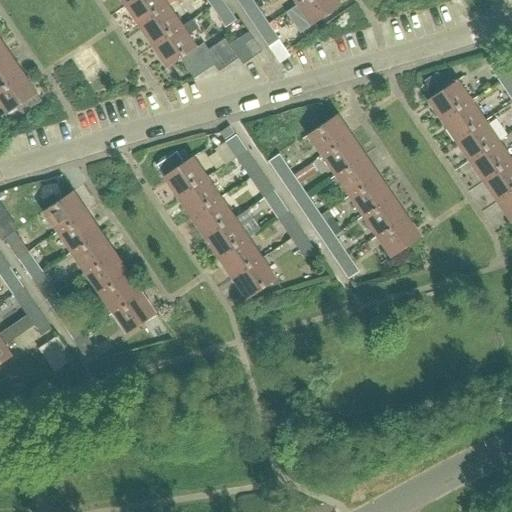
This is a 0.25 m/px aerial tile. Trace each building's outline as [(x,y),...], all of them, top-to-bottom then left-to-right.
[(139,26),(172,4),(169,0),(134,0),(125,6),(139,26)] [(337,0),(302,0),(297,4),(311,25),(341,5),(337,0)] [(254,26),(265,19),(254,3),(244,10),(254,26)] [(153,46),(186,24),(172,4),(139,26),(153,46)] [(225,27),(234,21),(236,20),(225,4),(215,11),(225,27)] [(167,67),(180,59),(190,52),(200,45),(192,33),(198,29),(192,20),(186,24),(153,46),(167,67)] [(268,46),(279,39),(268,23),(257,30),(268,46)] [(0,58),(9,52),(0,38),(0,58)] [(229,45),(229,44),(225,38),(215,45),(228,65),(238,58),(229,45)] [(238,58),(243,65),(253,58),(239,38),(229,44),(229,45),(238,58)] [(205,52),(208,49),(203,43),(200,45),(190,52),(204,72),(214,65),(205,52)] [(218,72),(228,65),(215,45),(208,49),(205,52),(214,65),(218,72)] [(0,87),(23,72),(9,52),(0,58),(0,87)] [(194,78),(204,72),(190,52),(180,59),(194,78)] [(500,82),(510,74),(500,59),(489,66),(500,82)] [(23,72),(0,87),(0,103),(7,114),(37,93),(23,72)] [(438,74),(425,83),(433,94),(446,85),(438,74)] [(442,121),(472,100),(458,79),(428,100),(442,121)] [(511,99),(511,79),(503,86),(511,99)] [(456,141),(486,121),(472,100),(442,121),(456,141)] [(322,156),(352,135),(338,114),(308,135),(322,156)] [(470,161),(500,141),(486,121),(456,141),(470,161)] [(229,126),(220,132),(225,139),(234,132),(229,126)] [(237,157),(247,150),(236,134),(226,141),(237,157)] [(336,176),(366,155),(352,135),(322,156),(336,176)] [(483,181),(511,161),(511,159),(500,141),(470,161),(483,181)] [(178,197),(208,177),(193,156),(184,162),(177,151),(156,165),(164,176),(163,176),(178,197)] [(280,177),(290,170),(279,154),(269,161),(280,177)] [(250,177),(261,170),(250,155),(240,162),(250,177)] [(349,196),(379,175),(366,155),(336,176),(349,196)] [(497,201),(511,191),(511,161),(483,181),(497,201)] [(264,198),(275,191),(264,175),(254,182),(264,198)] [(293,197),(304,190),(293,175),(283,182),(293,197)] [(363,216),(393,195),(379,175),(349,196),(363,216)] [(192,217),(221,197),(208,177),(178,197),(192,217)] [(61,179),(28,189),(58,232),(88,211),(73,190),(70,193),(61,179)] [(511,191),(497,201),(511,222),(511,221),(511,191)] [(278,218),(288,211),(278,195),(267,202),(278,218)] [(307,218),(317,210),(307,195),(296,202),(307,218)] [(377,236),(407,216),(393,195),(363,216),(377,236)] [(205,237),(235,217),(221,197),(192,217),(205,237)] [(71,252),(102,231),(88,211),(58,232),(71,252)] [(321,238),(331,231),(321,215),(310,222),(321,238)] [(292,238),(302,231),(291,216),(281,223),(292,238)] [(407,216),(377,236),(391,257),(407,246),(421,236),(407,216)] [(6,217),(0,221),(0,236),(2,240),(5,238),(15,231),(6,217)] [(219,258),(249,237),(235,217),(205,237),(219,258)] [(16,254),(26,247),(15,231),(5,238),(16,254)] [(85,272),(115,252),(102,231),(71,252),(85,272)] [(335,258),(345,251),(334,235),(324,242),(335,258)] [(305,259),(315,252),(316,251),(305,236),(295,243),(305,259)] [(233,278),(263,257),(249,237),(219,258),(233,278)] [(29,274),(40,267),(29,251),(19,258),(29,274)] [(0,274),(10,267),(0,252),(0,274)] [(99,292),(129,272),(115,252),(85,272),(99,292)] [(348,278),(359,271),(348,255),(338,263),(348,278)] [(263,257),(233,278),(247,299),(277,278),(263,257)] [(14,295),(24,287),(13,272),(3,279),(14,295)] [(43,294),(53,287),(43,272),(33,278),(43,294)] [(113,312),(143,292),(129,272),(99,292),(113,312)] [(57,314),(67,307),(57,291),(46,298),(57,314)] [(28,315),(38,308),(27,292),(17,299),(28,315)] [(143,292),(113,312),(127,333),(157,313),(143,292)] [(41,335),(52,328),(41,312),(31,319),(41,335)] [(71,334),(81,328),(70,312),(60,319),(71,334)] [(0,333),(0,363),(13,355),(4,343),(26,328),(20,319),(0,333)] [(85,355),(95,348),(84,332),(74,339),(85,355)] [(56,336),(46,343),(61,365),(71,358),(56,336)]
